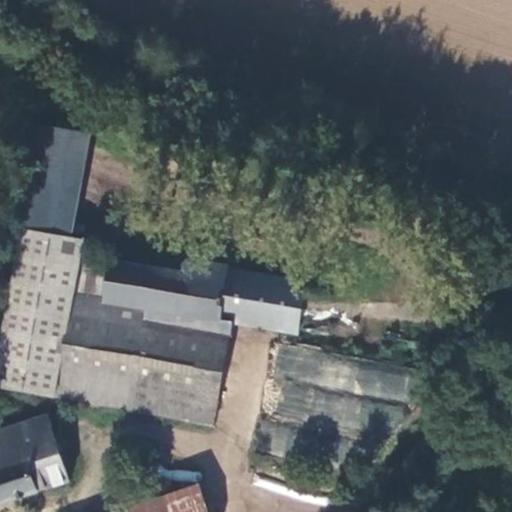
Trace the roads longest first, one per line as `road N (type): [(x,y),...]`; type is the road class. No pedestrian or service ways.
road 1 (track): [(339,511),(406,464),(461,399),(459,344),(435,309),(409,292),(278,255),(115,190),(82,162),(56,106),(0,51)]
road 2 (track): [(249,511),(209,453),(154,436),(110,446),(95,491),(49,511)]
